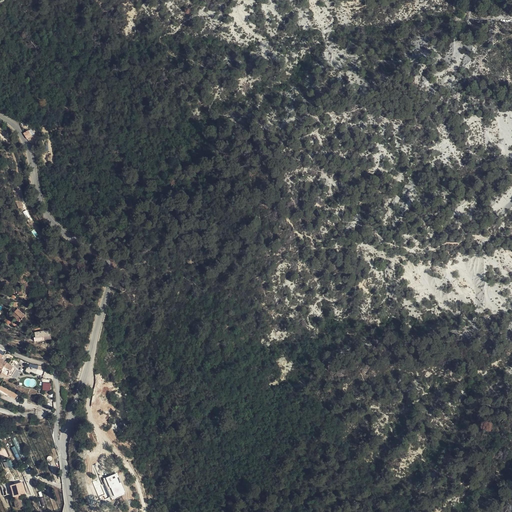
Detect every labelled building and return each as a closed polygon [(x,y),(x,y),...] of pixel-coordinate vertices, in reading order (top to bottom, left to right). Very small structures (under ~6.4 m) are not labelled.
[(16,311),(15,312),(11,316),(10,315),(4,321),(8,324),(14,318),(19,322),(21,320),(22,321),(23,319),(22,318),(25,315),(18,308),(17,309),(16,311)] [(51,338),(50,330),(35,332),(36,338),(35,339),(35,341),(51,338)] [(8,375),(13,367),(2,360),(0,359),(0,372),(7,377),(8,375)] [(17,395),(1,386),(0,388),(0,391),(15,399),(17,395)] [(118,473),(103,478),(111,499),(125,494),(118,473)] [(20,495),(26,494),(23,486),(18,487),(17,484),(11,486),(12,489),(14,497),(20,495)] [(23,507),(20,495),(14,497),(16,508),(23,507)]
